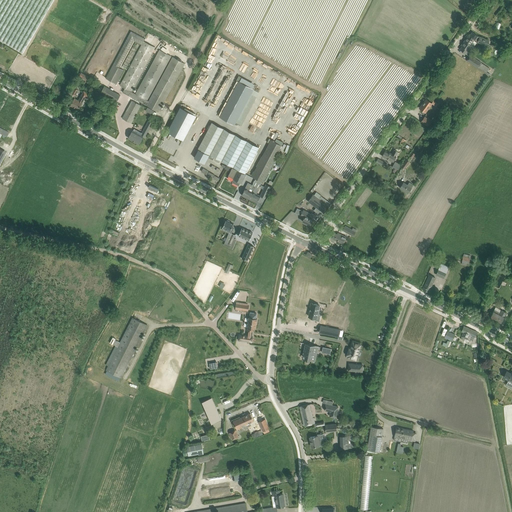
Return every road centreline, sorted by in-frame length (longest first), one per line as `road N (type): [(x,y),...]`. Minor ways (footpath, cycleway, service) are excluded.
road 1 (unclassified): [(312,245),(489,0)]
road 2 (tertiary): [(300,240),(141,160)]
road 3 (track): [(228,0),(145,156)]
road 4 (tertiary): [(141,160),(0,80)]
road 5 (unclassified): [(270,379),(300,240)]
road 6 (unclassified): [(304,511),(302,448),(270,379)]
road 7 (unclassified): [(372,423),(375,385),(405,291)]
road 8 (track): [(99,249),(167,275),(207,318)]
